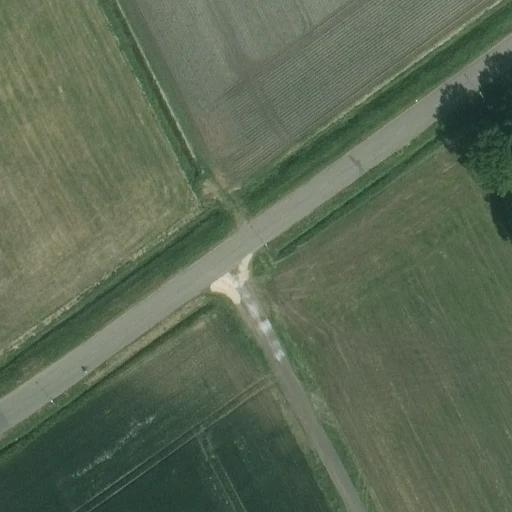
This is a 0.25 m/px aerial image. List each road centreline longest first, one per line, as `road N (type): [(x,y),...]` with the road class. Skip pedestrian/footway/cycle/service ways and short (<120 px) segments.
road 1 (unclassified): [(0,413),(511,46)]
road 2 (track): [(225,251),(356,511)]
